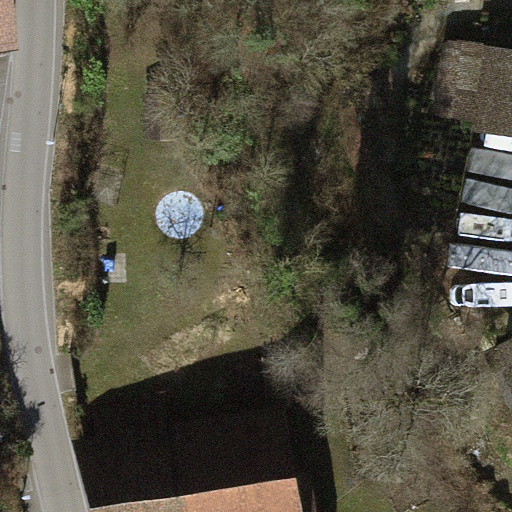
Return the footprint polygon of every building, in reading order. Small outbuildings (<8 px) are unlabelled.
[(0,0),(0,53),(26,50),(18,0),(0,0)] [(472,134),(511,139),(511,50),(445,41),(434,115),(474,120),(472,134)] [(143,92),(144,141),(175,141),(175,92),(143,92)] [(511,342),(489,353),(511,398),(511,342)] [(311,511),(306,473),(292,409),(169,426),(166,396),(93,407),(97,436),(76,439),(95,511),(311,511)] [(322,511),(315,470),(306,473),(311,511),(322,511)]
